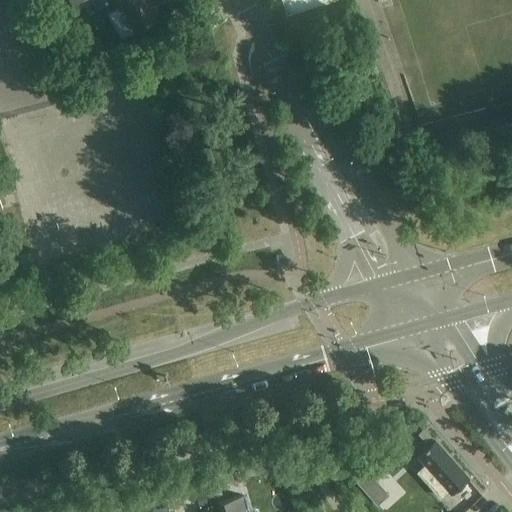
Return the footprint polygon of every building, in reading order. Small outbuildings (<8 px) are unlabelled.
[(49,94),(22,0),(0,0),(0,101),(2,108),(49,94)] [(156,18),(146,0),(109,0),(116,11),(123,6),(135,29),(156,18)] [(282,0),(286,14),(329,0),(282,0)] [(468,478),(435,441),(429,447),(427,446),(424,449),(425,450),(418,457),(426,466),(418,473),(441,498),(449,491),(451,493),(468,478)] [(245,511),(247,511),(242,496),(218,503),(220,511),(245,511)]
